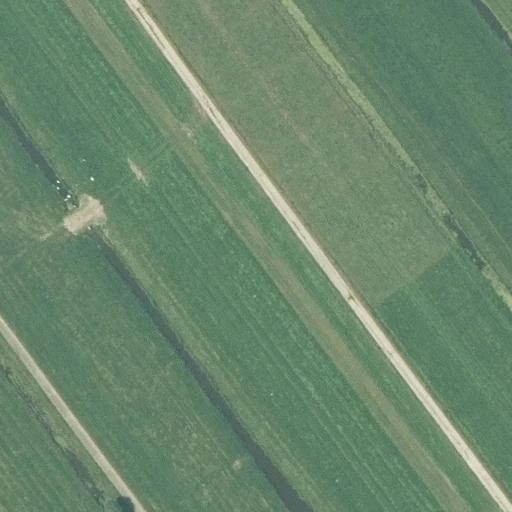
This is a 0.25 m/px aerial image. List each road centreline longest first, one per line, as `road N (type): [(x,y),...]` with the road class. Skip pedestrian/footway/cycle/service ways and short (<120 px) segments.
road 1 (track): [(507,511),(121,0)]
road 2 (track): [(137,511),(0,327)]
